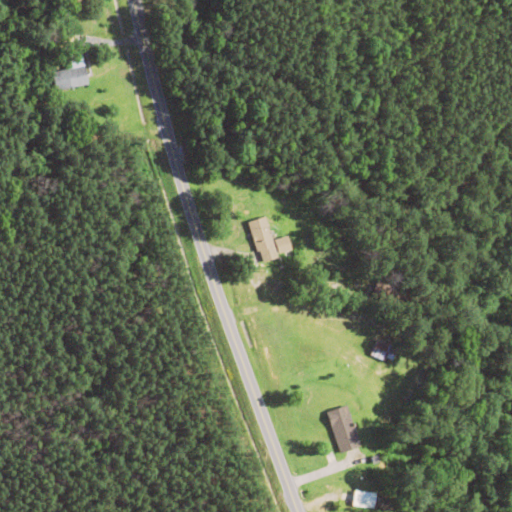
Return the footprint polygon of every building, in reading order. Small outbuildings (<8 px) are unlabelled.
[(54,92),(87,85),(80,54),(63,57),(66,70),(50,73),(54,92)] [(247,221),(259,262),(292,253),(287,236),(271,240),(264,216),(247,221)] [(391,349),(378,340),(369,353),(381,362),(391,349)] [(323,413),(340,454),(359,446),(343,405),(323,413)] [(370,509),(372,493),(353,491),(352,507),(370,509)]
